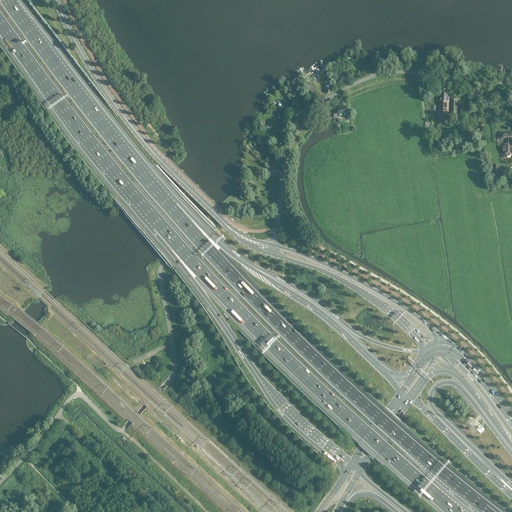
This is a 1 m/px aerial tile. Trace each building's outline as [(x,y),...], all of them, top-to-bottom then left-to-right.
[(302,78),(314,96),(318,93),(306,76),(302,78)] [(505,87),(507,88),(509,83),(500,80),(499,82),(506,85),(505,87)] [(439,93),(439,95),(438,121),(449,122),(449,102),(451,103),(450,115),(457,115),(458,101),(451,100),(449,100),(450,95),(451,90),(442,89),(439,89),(439,93)] [(292,105),(283,111),(287,116),(295,109),(292,105)] [(333,113),(333,116),(334,117),(338,116),(339,117),(346,115),(345,107),(337,108),(338,112),(337,112),(333,113)] [(467,121),(468,134),(476,133),(474,112),(465,113),(467,121)] [(511,155),(511,134),(502,134),(502,142),(503,142),(503,155),(511,155)] [(494,166),(496,180),(501,180),(500,175),(503,175),(502,170),(499,171),(499,166),(494,166)]
